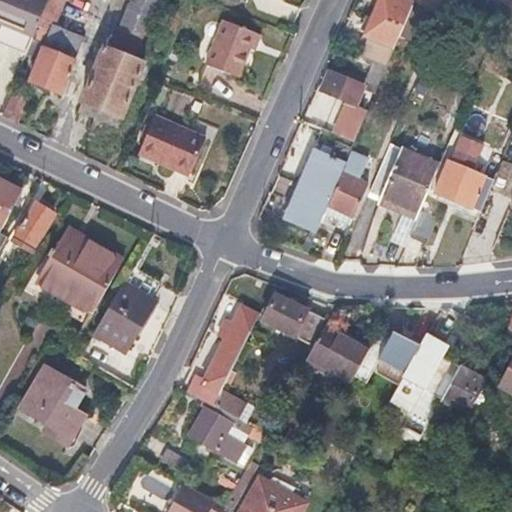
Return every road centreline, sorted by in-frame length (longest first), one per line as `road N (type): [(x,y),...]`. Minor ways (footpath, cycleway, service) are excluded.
road 1 (residential): [(77,511),(176,351),(225,245)]
road 2 (residential): [(225,245),(332,288),(511,280)]
road 3 (residential): [(225,245),(329,0)]
road 4 (residential): [(0,136),(225,245)]
